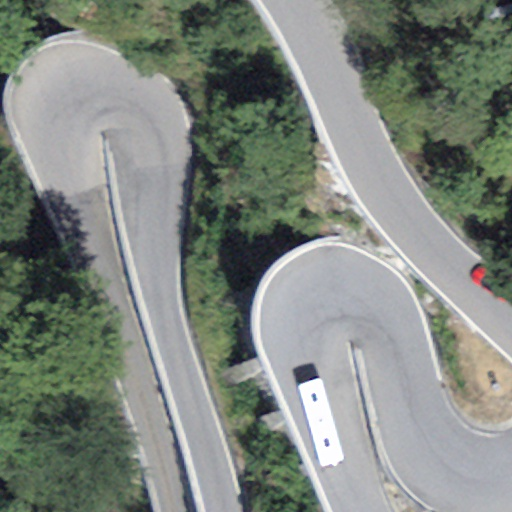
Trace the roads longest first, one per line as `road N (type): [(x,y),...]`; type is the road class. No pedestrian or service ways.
road 1 (tertiary): [(171,511),(155,433),(58,135),(62,95),(94,78),(135,97),(145,119),(156,270),(220,511)]
road 2 (tertiary): [(360,511),(303,353),(306,310),(331,287),(374,299),(433,455),(471,476),(511,471)]
road 3 (tertiary): [(511,315),(473,292),(394,201),(291,0)]
